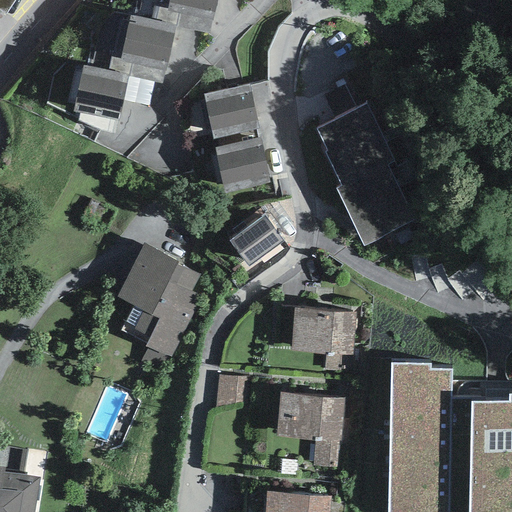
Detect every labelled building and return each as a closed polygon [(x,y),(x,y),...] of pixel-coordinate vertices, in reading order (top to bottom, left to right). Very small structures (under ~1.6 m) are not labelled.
[(14,0),(0,0),(0,11),(5,15),(14,0)] [(216,0),(169,0),(167,9),(167,11),(211,20),(213,20),(216,0)] [(209,33),(211,20),(167,11),(167,9),(153,7),(150,21),(175,26),(209,33)] [(150,21),(129,16),(120,59),(119,61),(165,70),(175,26),(150,21)] [(120,59),(110,57),(107,71),(128,75),(128,77),(162,84),(165,70),(119,61),(120,59)] [(107,71),(82,66),(73,111),(118,121),(128,77),(128,75),(107,71)] [(248,84),(203,94),(213,139),(258,129),(248,84)] [(394,162),(365,103),(316,129),(327,151),(325,152),(341,185),(336,188),(363,246),(414,221),(387,165),(394,162)] [(259,137),(214,148),(224,193),(270,183),(259,137)] [(264,215),(229,240),(248,266),(283,242),(264,215)] [(178,261),(142,244),(116,298),(133,306),(121,331),(146,343),(144,346),(170,359),(201,295),(192,291),(199,275),(177,265),(178,261)] [(356,312),(294,307),(290,351),(325,354),(341,356),(353,357),(356,312)] [(339,372),(341,356),(325,354),(324,370),(339,372)] [(430,364),(391,363),(387,511),(447,511),(449,370),(430,371),(430,364)] [(218,395),(246,399),(250,370),(222,366),(218,395)] [(344,398),(279,392),(275,437),(315,440),(338,442),(341,442),(344,398)] [(509,404),(471,404),(468,511),(511,511),(511,395),(510,395),(509,404)] [(338,442),(315,440),(313,466),(336,468),(338,442)] [(0,466),(0,511),(34,511),(39,478),(4,472),(6,467),(0,466)] [(330,511),(331,497),(266,492),(264,511),(330,511)]
